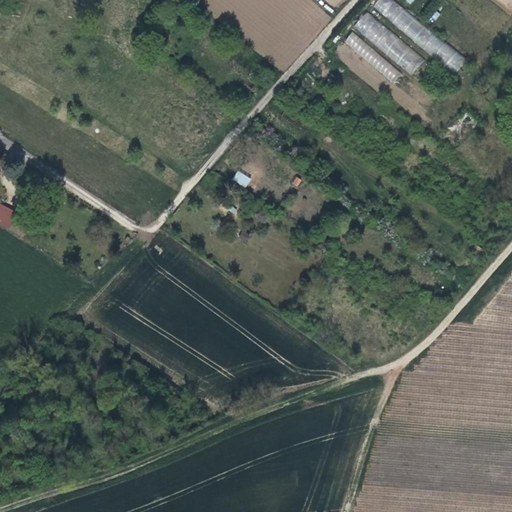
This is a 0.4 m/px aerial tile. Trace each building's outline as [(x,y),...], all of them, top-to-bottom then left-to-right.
[(390,0),(378,0),(372,8),(456,73),(466,59),(390,0)] [(354,26),(410,75),(424,60),(367,11),(354,26)] [(394,83),(402,73),(351,32),(343,42),(394,83)] [(245,188),(251,179),(238,170),(232,178),(245,188)] [(0,222),(10,227),(17,212),(0,203),(0,222)]
